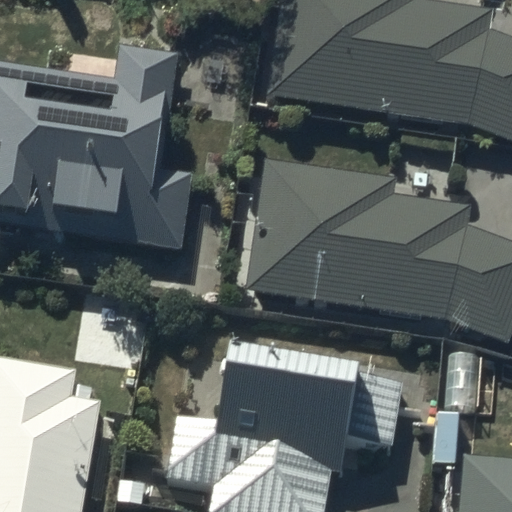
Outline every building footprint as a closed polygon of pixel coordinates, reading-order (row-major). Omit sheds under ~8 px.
[(511,158),(511,57),(487,48),(490,28),(421,18),(422,11),(416,11),(417,4),(391,0),(281,0),(266,111),(462,139),(511,158)] [(114,84),(0,68),(0,229),(49,236),(50,232),(108,240),(108,244),(179,253),(189,179),(158,175),(174,60),(119,53),(114,84)] [(394,196),(263,176),(244,307),(445,337),(503,361),(511,339),(511,264),(464,245),(468,224),(402,214),(403,208),(393,206),(394,196)] [(339,478),(345,440),(392,448),(401,390),(356,383),(358,366),(307,358),(304,372),(226,360),(217,423),(177,417),(168,475),(167,487),(214,495),(211,511),(324,511),(330,477),(339,478)] [(0,511),(79,511),(97,409),(88,408),(90,391),(70,387),(72,378),(0,365),(0,511)] [(511,511),(511,476),(463,472),(459,511),(511,511)]
